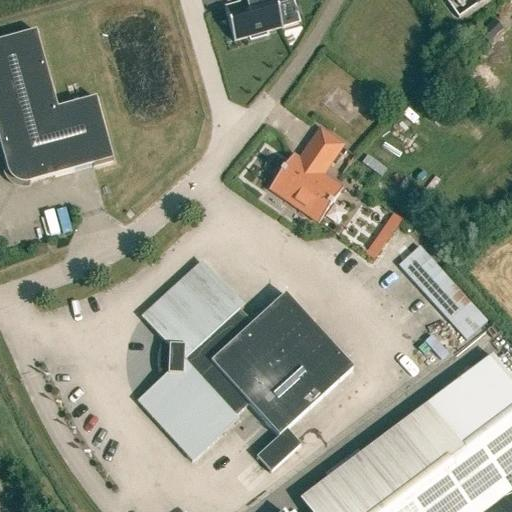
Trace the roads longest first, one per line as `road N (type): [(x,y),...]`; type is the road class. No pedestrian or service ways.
road 1 (unclassified): [(0,297),(110,250),(199,179),(272,96)]
road 2 (unknown): [(165,511),(78,364),(0,297)]
road 3 (unknown): [(236,140),(191,0)]
